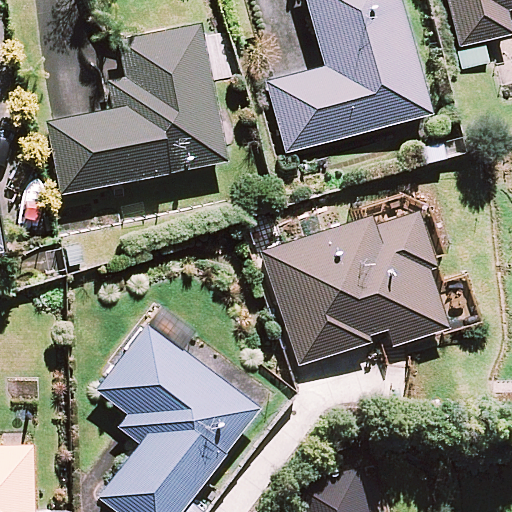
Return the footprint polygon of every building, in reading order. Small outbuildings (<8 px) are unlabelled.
[(428,110),(396,0),(304,0),(323,64),(268,80),(288,150),(428,110)] [(511,0),(447,0),(458,44),(508,32),(501,6),(511,2),(511,0)] [(220,160),(193,24),(116,40),(128,99),(43,116),(59,192),(220,160)] [(443,327),(408,207),(261,248),(293,362),(387,336),(389,342),(443,327)] [(98,499),(117,511),(173,511),(252,402),(141,325),(96,390),(125,411),(116,425),(139,441),(98,499)] [(0,511),(28,511),(28,442),(0,442),(0,511)] [(361,511),(353,470),(284,484),(289,511),(361,511)]
